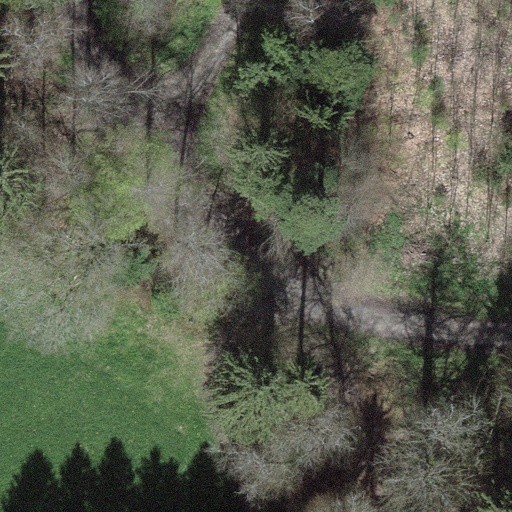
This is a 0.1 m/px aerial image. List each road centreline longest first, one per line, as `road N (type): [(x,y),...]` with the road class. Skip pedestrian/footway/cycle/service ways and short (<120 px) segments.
road 1 (track): [(149,106),(185,206),(210,240),(258,278),(316,307),(389,325),(511,337)]
road 2 (track): [(239,0),(192,81),(149,106)]
road 3 (track): [(72,0),(106,87),(125,102),(149,106)]
